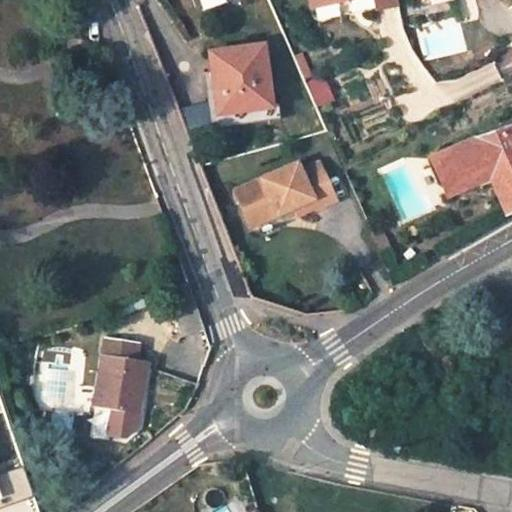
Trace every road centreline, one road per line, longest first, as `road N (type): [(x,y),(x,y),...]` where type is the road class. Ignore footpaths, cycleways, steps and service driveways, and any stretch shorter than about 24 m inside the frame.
road 1 (unclassified): [(242,366),(109,0)]
road 2 (residential): [(286,427),(324,457),(499,492)]
road 3 (tertiary): [(293,378),(481,262)]
road 4 (unknown): [(388,28),(424,90),(448,90),(511,64)]
road 5 (tertiary): [(97,511),(229,419)]
